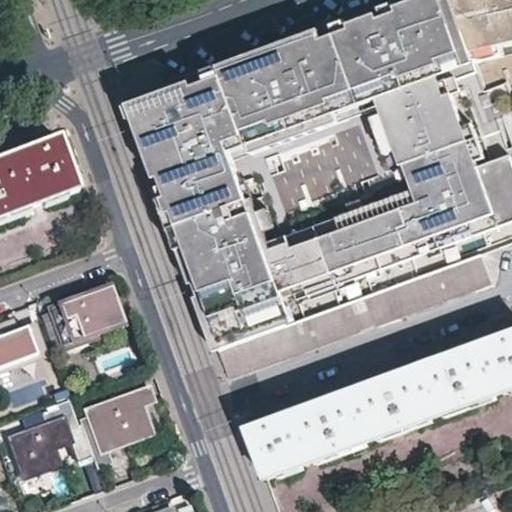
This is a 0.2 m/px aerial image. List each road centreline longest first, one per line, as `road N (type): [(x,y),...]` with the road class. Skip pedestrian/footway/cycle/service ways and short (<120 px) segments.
road 1 (residential): [(511,290),(184,414)]
road 2 (residential): [(40,71),(246,2)]
road 3 (tertiary): [(40,71),(83,119),(129,249)]
road 4 (tertiary): [(129,249),(184,414)]
road 5 (residential): [(0,295),(129,249)]
road 6 (residential): [(82,511),(203,468)]
